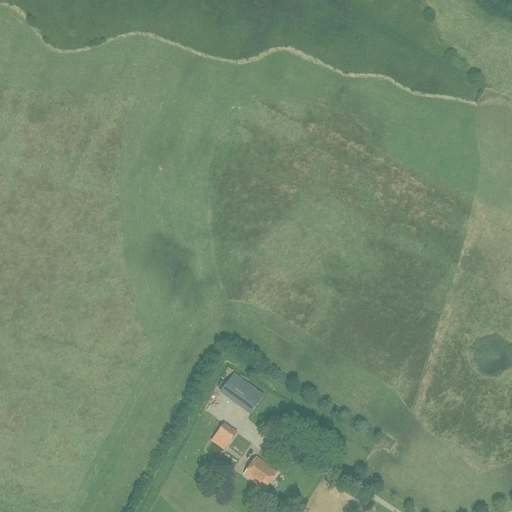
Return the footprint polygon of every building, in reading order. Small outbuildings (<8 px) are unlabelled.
[(234,375),(221,392),(251,413),(263,396),(234,375)] [(242,422),(247,414),(240,410),(235,418),(242,422)] [(230,442),(236,433),(224,424),(217,432),(230,442)] [(245,435),(242,439),(238,436),(223,456),(236,465),(254,441),(245,435)] [(256,457),(251,464),(252,465),(249,469),(248,468),(244,475),(265,490),(278,472),(256,457)]
